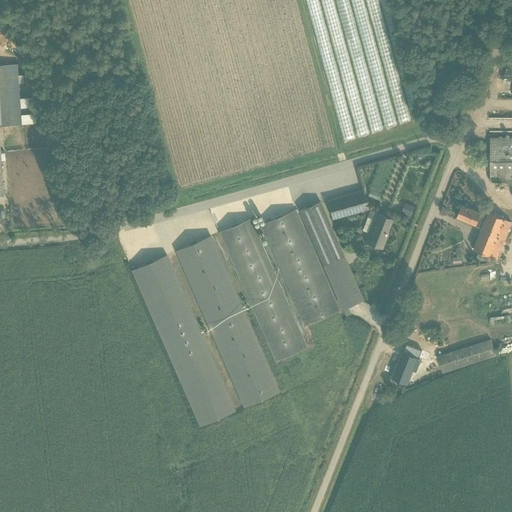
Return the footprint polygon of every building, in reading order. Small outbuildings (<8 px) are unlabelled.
[(0,63),(0,193),(6,193),(2,125),(22,123),(18,63),(0,63)] [(505,120),(496,119),(496,129),(505,130),(505,120)] [(511,138),(494,138),(494,178),(507,178),(507,184),(511,183),(511,138)] [(363,189),(326,199),(331,219),(368,208),(363,189)] [(370,189),(367,195),(378,199),(381,194),(370,189)] [(342,309),(363,300),(320,201),(298,210),(342,309)] [(414,217),(418,207),(407,203),(404,213),(414,217)] [(260,224),(303,324),(338,309),(294,209),(260,224)] [(393,218),(369,209),(361,230),(367,232),(363,242),(382,249),(393,218)] [(511,221),(487,211),(472,249),(497,259),(511,221)] [(217,232),(274,362),(306,348),(250,218),(217,232)] [(173,251),(242,408),(278,392),(209,235),(173,251)] [(234,411),(165,254),(129,270),(198,427),(234,411)] [(508,269),(485,273),(487,287),(510,283),(508,269)] [(446,374),(500,359),(495,341),(441,357),(446,374)] [(418,362),(394,356),(386,383),(407,391),(418,362)] [(443,370),(430,375),(434,383),(446,378),(443,370)]
